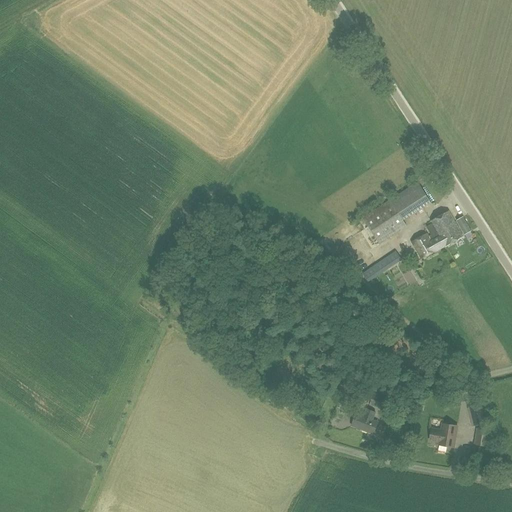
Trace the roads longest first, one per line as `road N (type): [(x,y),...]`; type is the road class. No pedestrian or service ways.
road 1 (unclassified): [(511,272),(333,0)]
road 2 (track): [(319,442),(511,483)]
